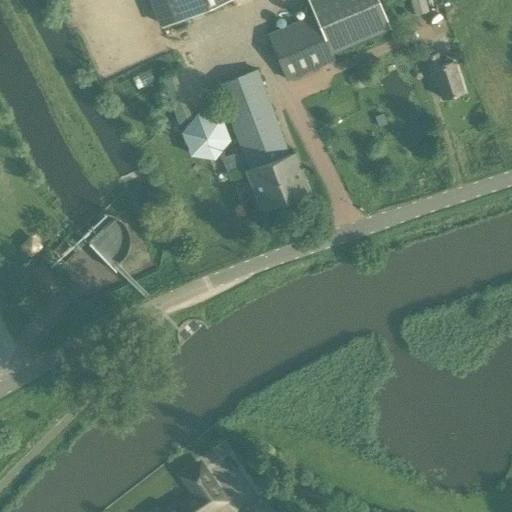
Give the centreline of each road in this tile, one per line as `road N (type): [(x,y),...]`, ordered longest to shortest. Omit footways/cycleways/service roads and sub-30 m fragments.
road 1 (tertiary): [(163,305),(511,179)]
road 2 (tertiary): [(163,305),(0,389)]
